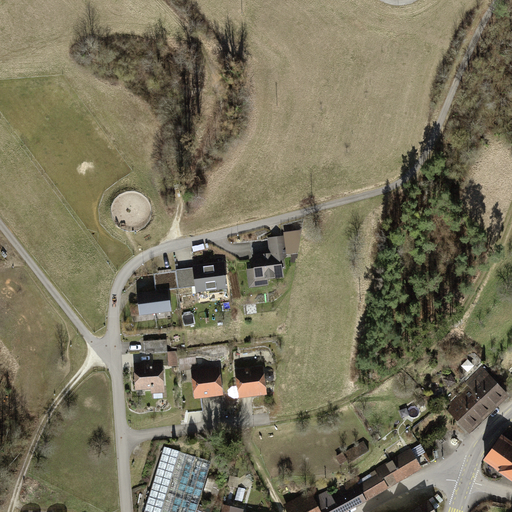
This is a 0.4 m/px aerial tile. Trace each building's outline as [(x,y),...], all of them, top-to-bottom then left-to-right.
[(257,279),(283,275),(281,260),(288,254),(299,252),(302,234),(286,236),(286,237),(270,239),(272,254),(254,257),(257,279)] [(195,268),(198,291),(227,287),(224,264),(195,268)] [(177,271),(155,274),(156,284),(161,283),(162,291),(138,294),(141,315),(172,311),(169,290),(179,289),(177,271)] [(155,366),(136,367),(138,388),(164,387),(163,366),(178,365),(177,352),(168,352),(167,340),(145,341),(146,353),(154,353),(155,366)] [(218,369),(195,372),(198,396),(221,393),(218,369)] [(265,392),(262,369),(239,372),(242,395),(265,392)] [(478,401),(497,383),(487,373),(459,400),(463,403),(469,409),(478,401)] [(497,383),(478,401),(489,413),(508,395),(497,383)] [(471,430),(489,413),(478,401),(469,409),(463,403),(454,412),(471,430)] [(511,445),(509,444),(510,442),(503,437),(502,439),(501,438),(486,459),(511,477),(511,445)] [(364,442),(345,454),(344,453),(338,457),(342,463),(348,460),(350,463),(370,451),(364,442)] [(366,499),(421,467),(416,458),(425,452),(421,445),(377,471),(379,475),(359,487),(366,499)] [(196,511),(213,462),(166,447),(145,511),(196,511)] [(216,499),(221,482),(210,478),(204,495),(216,499)] [(342,511),(366,499),(359,487),(355,480),(345,485),(350,492),(330,504),(325,494),(315,498),(313,496),(288,510),(288,511),(342,511)] [(246,489),(240,487),(236,499),(243,501),(246,489)] [(208,511),(211,511),(214,505),(207,503),(205,511),(208,511)] [(436,511),(431,503),(415,511),(436,511)]
